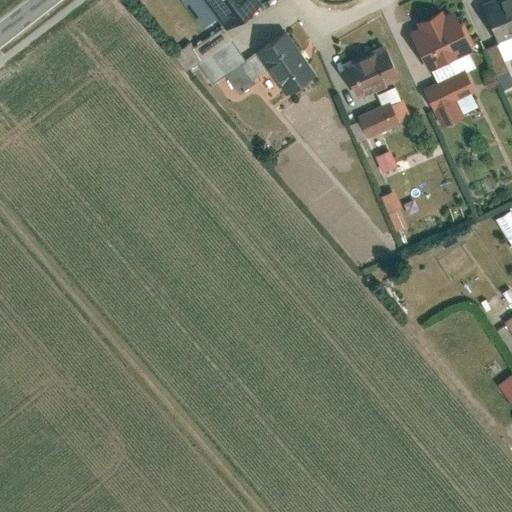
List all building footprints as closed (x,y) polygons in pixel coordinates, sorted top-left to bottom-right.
[(208,0),(227,26),(260,1),(259,0),(208,0)] [(511,0),(487,0),(482,2),(495,36),(511,29),(511,0)] [(418,26),(407,31),(424,67),(471,45),(454,9),(439,16),(436,9),(415,19),(418,26)] [(221,26),(191,45),(212,76),(241,56),(221,26)] [(313,75),(282,29),(241,56),(255,76),(266,68),(284,95),(313,75)] [(503,42),(491,46),(498,72),(511,68),(503,42)] [(382,43),(341,63),(354,91),(395,71),(382,43)] [(463,68),(421,88),(439,125),(459,115),(452,100),(473,89),(463,68)] [(389,98),(355,114),(366,137),(399,121),(389,98)] [(380,153),(384,170),(400,167),(396,149),(380,153)] [(511,210),(499,217),(511,242),(511,210)] [(511,395),(511,375),(502,383),(511,395)]
